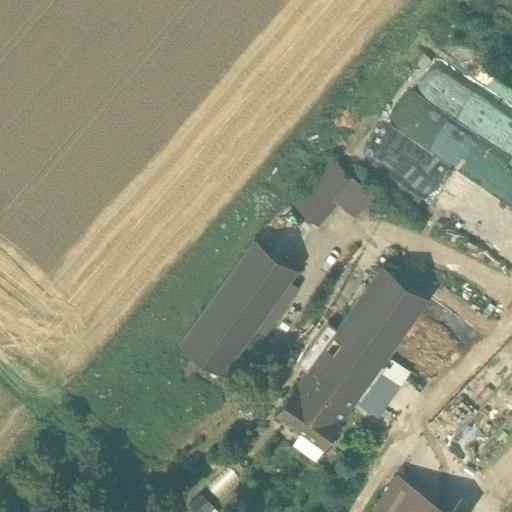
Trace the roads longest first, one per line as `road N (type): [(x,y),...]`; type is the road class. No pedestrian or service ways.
road 1 (track): [(511,303),(367,227),(288,315),(271,394),(155,480)]
road 2 (track): [(0,350),(155,480)]
